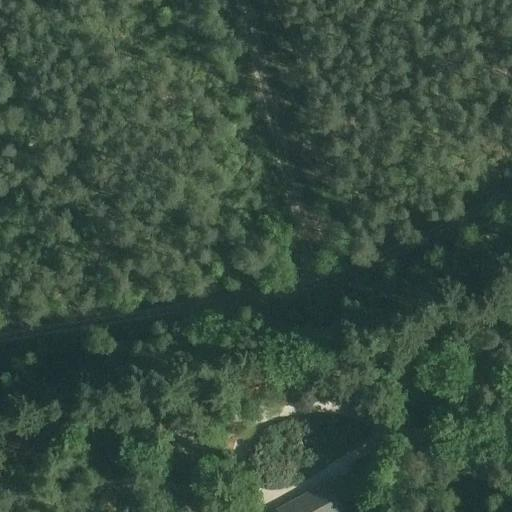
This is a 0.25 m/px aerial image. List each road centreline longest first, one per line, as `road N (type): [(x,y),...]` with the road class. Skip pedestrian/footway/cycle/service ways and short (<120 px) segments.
road 1 (track): [(511,195),(315,283),(0,338)]
road 2 (track): [(315,283),(242,0)]
